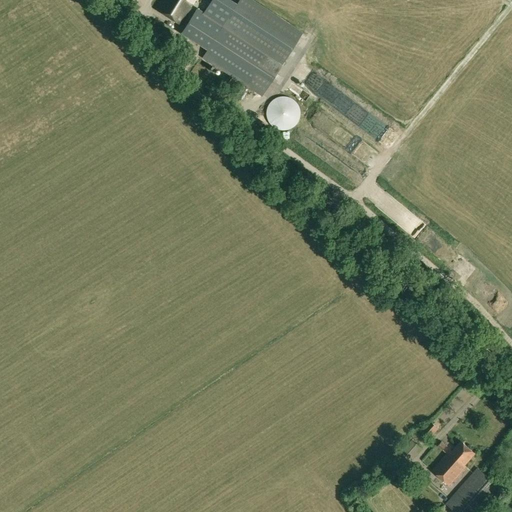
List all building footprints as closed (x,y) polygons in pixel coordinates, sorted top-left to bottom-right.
[(161,0),(156,9),(180,24),(194,0),(161,0)] [(202,58),(247,87),(262,97),(302,34),(249,0),(239,0),(224,23),(202,58)] [(189,29),(203,39),(219,17),(205,7),(189,29)] [(266,113),(267,116),(268,120),(269,123),(272,126),(275,128),(278,129),(281,130),(285,130),(289,129),(292,127),(295,125),(297,122),(299,119),(300,116),(300,112),(299,109),(298,105),(296,102),(293,100),(290,98),(286,97),(283,96),(279,97),(276,98),(273,100),(270,103),(268,106),(267,109),(266,113)] [(322,132),(333,120),(323,111),(312,122),(322,132)] [(502,295),(495,300),(501,310),(508,305),(502,295)] [(421,431),(430,439),(438,429),(430,421),(421,431)] [(423,436),(415,429),(410,434),(418,441),(423,436)] [(391,464),(385,470),(394,479),(421,448),(412,440),(391,464)] [(433,470),(450,485),(466,467),(464,466),(475,453),(461,441),(452,451),(450,450),(433,470)] [(438,447),(443,450),(447,446),(442,442),(438,447)] [(446,504),(455,511),(485,511),(504,491),(478,468),(446,504)]
